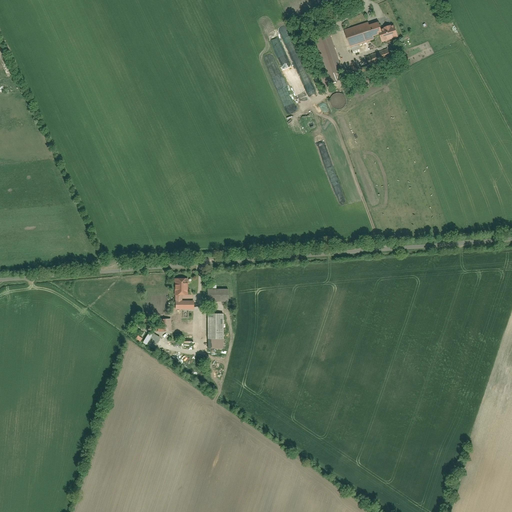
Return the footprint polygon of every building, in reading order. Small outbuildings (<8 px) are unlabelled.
[(341,27),(347,48),(373,41),(372,37),(379,35),(381,43),(398,38),(394,25),(380,29),(377,22),(369,24),(368,19),(341,27)] [(314,40),(324,74),(339,70),(329,36),(314,40)] [(387,48),(366,56),(369,65),(391,57),(387,48)] [(347,100),(346,97),(344,95),(341,94),(338,93),(336,93),(333,95),(331,96),(330,99),(329,101),(330,104),(331,106),(333,108),(335,110),(338,110),(341,110),(344,108),(346,106),(347,103),(347,100)] [(187,277),(173,277),(173,309),(192,309),(192,302),(181,301),(181,297),(187,297),(187,277)] [(205,288),(204,302),(226,303),(227,291),(215,290),(215,286),(209,286),(209,288),(205,288)] [(221,315),(205,315),(205,350),(221,350),(221,315)] [(155,348),(161,337),(154,333),(147,344),(155,348)]
